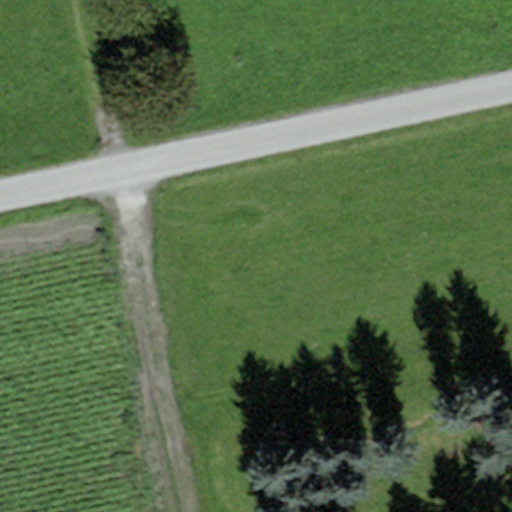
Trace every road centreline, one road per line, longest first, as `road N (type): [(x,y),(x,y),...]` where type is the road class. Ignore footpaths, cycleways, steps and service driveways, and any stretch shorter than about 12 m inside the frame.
road 1 (track): [(78,0),(189,511)]
road 2 (track): [(0,187),(511,79)]
